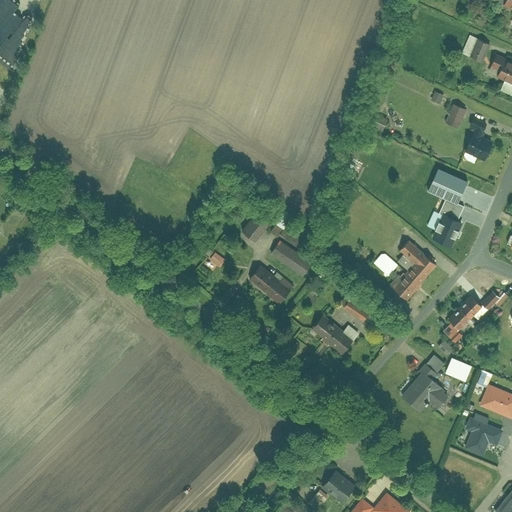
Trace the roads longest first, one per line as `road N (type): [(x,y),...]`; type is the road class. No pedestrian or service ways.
road 1 (residential): [(0,150),(329,415)]
road 2 (residential): [(476,258),(329,415)]
road 3 (residential): [(329,415),(447,511)]
road 4 (residential): [(229,511),(329,415)]
